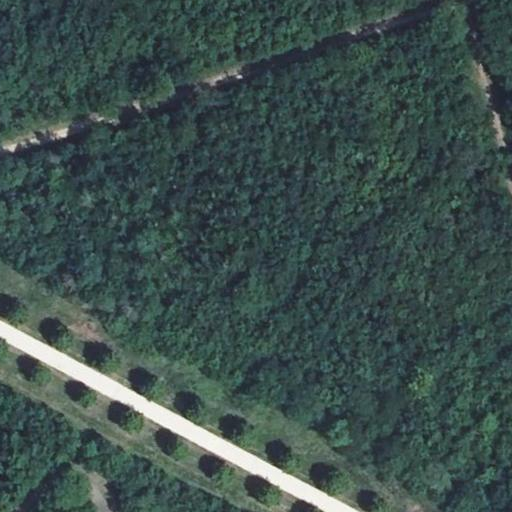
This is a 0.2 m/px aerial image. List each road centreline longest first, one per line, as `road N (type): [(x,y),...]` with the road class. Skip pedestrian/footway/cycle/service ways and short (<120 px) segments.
road 1 (unknown): [(486,0),(0,152)]
road 2 (track): [(0,330),(340,511)]
road 3 (track): [(457,8),(511,187)]
road 4 (unknown): [(111,511),(96,483),(80,477),(47,487),(23,511)]
